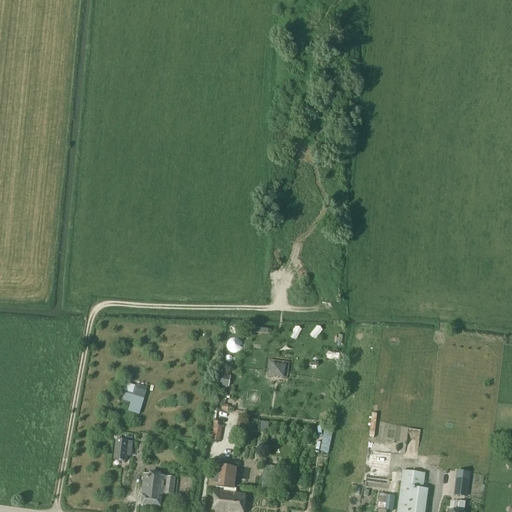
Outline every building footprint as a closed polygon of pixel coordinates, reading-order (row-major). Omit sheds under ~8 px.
[(234,337),(225,346),(235,354),(243,345),(234,337)] [(269,360),(267,377),(272,377),(272,376),(283,377),(283,378),(287,379),(289,362),(269,360)] [(219,385),(230,387),(231,375),(220,374),(219,385)] [(124,393),(122,400),(130,402),(128,411),(139,415),(144,399),(124,393)] [(453,450),(465,451),(469,417),(439,414),(437,431),(454,432),(453,450)] [(208,439),(219,441),(221,426),(220,426),(218,426),(219,422),(214,422),(211,421),(208,439)] [(329,454),(334,430),(325,428),(320,452),(329,454)] [(131,457),(132,442),(115,440),(113,460),(126,462),(127,457),(131,457)] [(369,441),(363,481),(388,484),(393,444),(369,441)] [(208,486),(234,489),(237,468),(211,464),(208,486)] [(396,511),(425,511),(428,490),(423,489),(425,474),(402,471),(396,511)] [(162,493),(173,495),(175,478),(160,476),(160,473),(149,472),(148,475),(144,474),(141,495),(142,495),(141,505),(160,507),(161,499),(162,499),(162,493)] [(457,472),(455,486),(461,487),(460,496),(466,497),(469,473),(457,472)] [(216,511),(242,511),(245,495),(219,491),(216,511)] [(386,511),(387,510),(393,511),(395,497),(380,495),(377,511),(386,511)] [(463,511),(465,502),(459,502),(457,511),(453,511),(449,511),(448,511),(463,511)]
